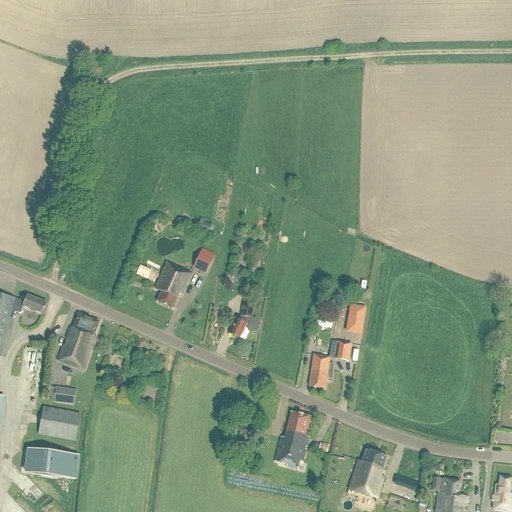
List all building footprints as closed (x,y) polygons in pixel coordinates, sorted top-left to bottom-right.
[(206,275),(212,260),(215,255),(202,249),(200,255),(194,269),(206,275)] [(161,293),(157,303),(173,310),(180,294),(182,295),(191,275),(167,264),(155,290),(161,293)] [(242,279),(240,274),(241,273),(239,270),(230,274),(232,278),(233,277),(235,282),(242,279)] [(255,296),(256,290),(257,285),(249,284),(249,289),(246,288),(245,295),(255,296)] [(0,357),(3,358),(15,313),(21,314),(23,309),(42,316),(46,304),(27,296),(25,302),(0,295),(0,357)] [(245,341),(249,332),(251,333),(255,332),(258,329),(258,325),(256,321),(251,318),(253,306),(243,304),(241,317),(241,320),(240,322),(236,320),(229,335),(240,339),(245,341)] [(63,347),(58,362),(84,372),(96,338),(92,337),(97,323),(78,316),(73,330),(70,329),(66,340),(68,342),(66,348),(63,347)] [(335,360),(347,361),(350,344),(338,342),(335,360)] [(333,366),(328,365),(329,359),(314,356),(309,387),(324,390),(326,382),(331,383),(333,366)] [(111,369),(121,371),(123,361),(113,359),(111,369)] [(55,388),(55,389),(48,388),(47,399),(54,400),(54,402),(74,405),(75,391),(55,388)] [(43,408),(38,435),(75,442),(80,416),(43,408)] [(280,439),(274,462),(282,464),(287,466),(287,468),(300,416),(291,414),(284,440),(280,439)] [(303,463),(309,438),(305,438),(310,418),(300,416),(287,468),(297,471),(299,462),(303,463)] [(237,443),(249,445),(252,427),(240,425),(237,443)] [(328,446),(320,444),(318,451),(327,453),(328,446)] [(77,456),(30,449),(26,474),(74,481),(77,456)] [(354,503),(351,511),(353,511),(372,511),(383,478),(380,477),(386,458),(365,451),(361,463),(358,462),(345,501),(354,503)] [(405,486),(407,480),(397,476),(394,483),(405,486)] [(496,485),(493,510),(511,511),(511,495),(509,495),(511,478),(500,477),(499,486),(496,485)] [(433,479),(431,492),(438,493),(435,511),(466,511),(467,511),(464,510),(465,505),(468,505),(468,498),(457,497),(459,483),(433,479)] [(408,501),(406,511),(412,511),(413,511),(415,503),(408,501)]
